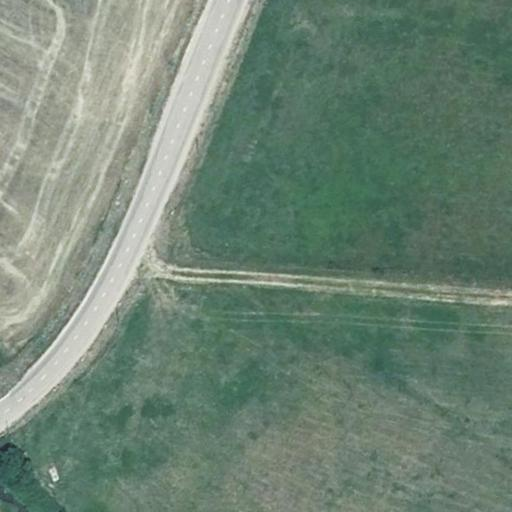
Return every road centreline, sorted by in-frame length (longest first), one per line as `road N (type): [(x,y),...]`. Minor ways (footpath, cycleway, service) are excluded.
road 1 (tertiary): [(229,0),(118,267),(48,371),(0,416)]
road 2 (track): [(118,267),(511,298)]
